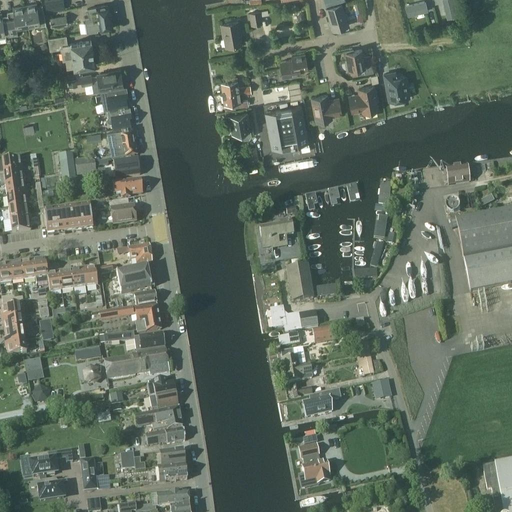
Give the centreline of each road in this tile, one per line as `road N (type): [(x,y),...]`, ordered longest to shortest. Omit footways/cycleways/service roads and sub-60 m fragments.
road 1 (tertiary): [(199,483),(160,230)]
road 2 (tertiary): [(160,230),(118,0)]
road 3 (residential): [(259,106),(251,58),(372,36),(366,0)]
road 4 (unclassified): [(428,511),(374,326)]
road 5 (residential): [(0,250),(160,230)]
road 6 (residential): [(199,483),(76,496),(73,466)]
road 7 (unknown): [(284,252),(290,291),(370,300)]
